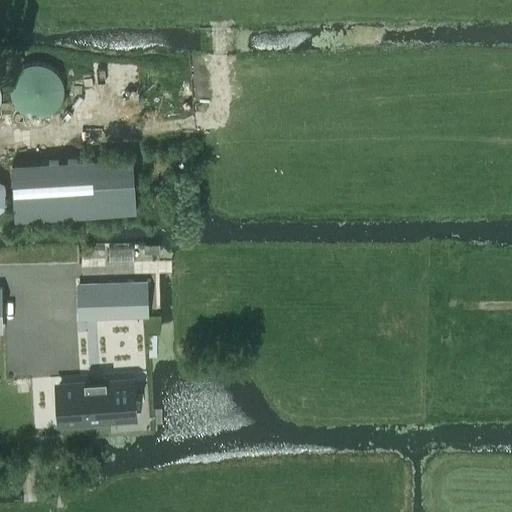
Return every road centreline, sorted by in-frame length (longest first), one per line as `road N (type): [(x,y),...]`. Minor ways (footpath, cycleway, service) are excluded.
road 1 (track): [(511,304),(173,267),(41,270)]
road 2 (track): [(220,17),(218,103),(209,122),(0,134)]
